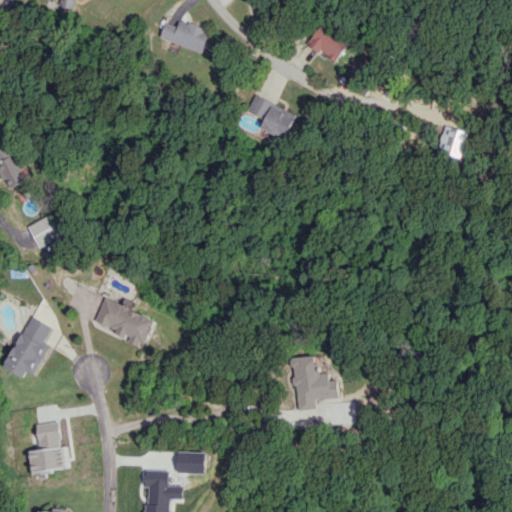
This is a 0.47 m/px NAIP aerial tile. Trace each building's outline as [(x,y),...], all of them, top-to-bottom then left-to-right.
[(179,19),(177,26),(164,22),(159,37),(202,52),(210,30),(179,19)] [(354,42),(329,19),(309,42),(321,53),(324,50),(336,61),(354,42)] [(261,128),(287,138),(297,112),(254,96),(248,112),(265,118),(261,128)] [(464,158),(471,131),(447,125),(440,151),(464,158)] [(29,180),(11,142),(0,147),(0,166),(10,188),(29,180)] [(40,246),(64,236),(55,214),(31,224),(40,246)] [(98,323),(133,336),(131,341),(146,348),(158,317),(107,297),(98,323)] [(22,376),(25,371),(33,375),(49,343),(45,341),(53,326),(31,314),(4,367),(22,376)] [(342,395),(340,379),(333,380),(332,372),(321,373),(319,354),(294,357),(300,408),(319,406),(318,398),(342,395)]
